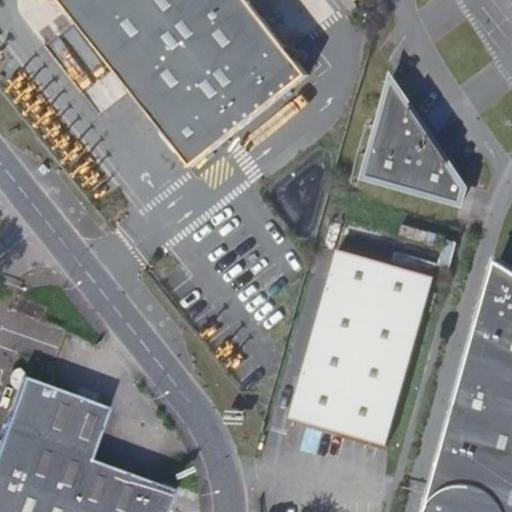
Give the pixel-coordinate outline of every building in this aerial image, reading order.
[(114,0),(226,139),(331,55),(286,0),(114,0)] [(461,199),(465,183),(394,82),(369,173),(461,199)] [(355,205),(351,218),(374,225),(378,212),(355,205)] [(394,445),(441,276),(344,250),(302,400),(319,422),(394,445)] [(511,511),(511,266),(500,259),(431,507),(431,509),(431,511),(430,511),(511,511)] [(15,371),(12,375),(23,379),(27,369),(23,368),(18,369),(15,371)] [(15,387),(19,389),(23,379),(12,375),(12,379),(13,384),(15,387)] [(19,389),(5,427),(88,456),(105,409),(23,379),(19,389)] [(0,439),(0,477),(68,502),(84,461),(86,461),(88,456),(5,427),(0,439)] [(165,511),(173,493),(121,474),(86,461),(84,461),(68,502),(66,508),(76,511),(165,511)] [(0,511),(64,511),(66,508),(68,502),(0,477),(0,511)]
